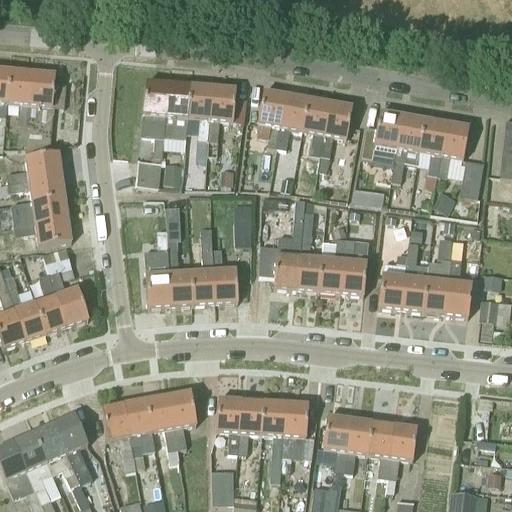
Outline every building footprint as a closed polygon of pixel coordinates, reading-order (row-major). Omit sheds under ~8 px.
[(0,123),(5,124),(6,110),(9,76),(0,75),(0,123)] [(9,76),(6,110),(18,111),(16,131),(14,156),(24,155),(25,155),(31,78),(9,76)] [(54,80),(31,78),(25,155),(47,152),(54,80)] [(159,164),(160,164),(162,143),(167,89),(144,88),(139,143),(153,144),(152,164),(159,164)] [(167,89),(162,143),(173,144),(185,146),(189,91),(167,89)] [(197,146),(208,147),(212,93),(189,91),(185,146),(186,146),(188,126),(199,127),(197,146)] [(235,95),(212,93),(208,147),(206,161),(217,163),(218,148),(216,148),(218,128),(232,129),(235,95)] [(274,154),(284,101),(262,97),(256,130),(258,131),(256,143),(267,145),(266,152),(274,154)] [(300,139),(306,105),(284,101),(274,154),(285,156),(288,137),(300,139)] [(242,127),(245,105),(234,104),(232,128),(242,129),(242,127)] [(319,162),(329,109),(306,105),(300,139),(297,160),(310,162),(310,160),(319,162)] [(351,113),(329,109),(319,162),(317,178),(325,179),(327,164),(328,164),(332,145),(345,147),(351,113)] [(365,134),(360,166),(391,172),(400,121),(378,117),(375,136),(365,134)] [(414,171),(423,125),(400,121),(391,172),(388,188),(390,189),(390,188),(399,189),(403,169),(414,171)] [(416,171),(418,159),(429,162),(426,181),(435,183),(445,129),(423,125),(414,171),(416,171)] [(511,127),(504,126),(501,161),(511,162),(511,127)] [(445,129),(435,183),(445,184),(448,165),(460,167),(460,171),(464,172),(458,203),(476,206),(482,170),(461,167),(467,133),(445,129)] [(6,189),(26,187),(60,182),(57,159),(23,164),(25,177),(5,180),(6,189)] [(511,162),(501,161),(499,183),(511,184),(511,162)] [(157,194),(159,173),(160,169),(136,167),(134,192),(157,194)] [(179,175),(163,173),(161,189),(177,190),(179,175)] [(220,191),(231,191),(232,177),(221,176),(220,191)] [(435,183),(426,181),(424,192),(433,194),(435,183)] [(60,182),(26,187),(6,189),(8,199),(28,197),(30,209),(63,204),(60,182)] [(291,186),(281,184),(279,197),(289,199),(291,186)] [(381,208),(382,197),(355,194),(354,205),(381,208)] [(439,198),(431,213),(446,220),(454,205),(439,198)] [(420,212),(428,213),(429,205),(421,203),(420,212)] [(63,204),(30,209),(31,221),(11,223),(13,234),(67,227),(63,204)] [(271,218),(272,205),(263,204),(262,217),(271,218)] [(277,254),(260,254),(257,283),(272,284),(271,295),(294,297),(302,218),(303,208),(294,207),(291,244),(278,243),(277,254)] [(317,209),(303,208),(302,218),(312,219),(316,219),(317,210),(317,209)] [(163,237),(168,313),(191,312),(189,277),(178,278),(176,246),(179,246),(178,213),(163,214),(165,237),(163,237)] [(311,227),(312,219),(302,218),(294,297),(317,299),(320,264),(308,263),(311,227)] [(252,254),(251,225),(233,225),(234,254),(252,254)] [(70,249),(67,227),(13,234),(14,243),(35,240),(37,254),(70,249)] [(450,239),(451,229),(440,227),(439,238),(450,239)] [(345,241),(342,230),(329,234),(333,245),(345,241)] [(477,243),(478,235),(470,234),(469,242),(477,243)] [(199,235),(201,277),(189,277),(191,312),(214,311),(209,235),(199,235)] [(209,235),(214,311),(237,309),(235,274),(221,275),(220,255),(211,255),(210,235),(209,235)] [(421,237),(411,236),(409,247),(419,248),(421,237)] [(165,258),(163,237),(154,237),(156,259),(165,258)] [(317,299),(339,301),(344,246),(334,245),(334,250),(321,248),(320,264),(317,299)] [(354,247),(344,246),(339,301),(362,303),(365,268),(352,267),(354,247)] [(422,319),(444,322),(452,249),(451,248),(449,267),(440,266),(439,269),(428,268),(427,272),(422,319)] [(399,317),(422,319),(427,272),(415,271),(417,250),(407,249),(405,261),(404,271),(403,282),(399,317)] [(471,290),(458,288),(460,268),(462,250),(452,249),(444,322),(467,324),(471,290)] [(41,262),(47,281),(53,302),(54,302),(65,334),(86,326),(77,294),(64,299),(60,287),(73,283),(64,255),(41,262)] [(168,313),(165,258),(156,259),(141,259),(145,315),(168,313)] [(395,270),(404,271),(405,261),(397,260),(395,270)] [(23,348),(6,296),(0,278),(0,308),(4,319),(0,320),(0,353),(1,356),(23,348)] [(399,317),(403,282),(380,280),(377,314),(399,317)] [(497,296),(499,281),(484,280),(483,295),(497,296)] [(44,341),(65,334),(54,302),(53,302),(47,281),(38,284),(45,305),(33,309),(44,341)] [(44,341),(33,309),(28,296),(18,299),(15,293),(6,296),(23,348),(44,341)] [(497,308),(480,306),(478,327),(495,329),(497,308)] [(491,344),(505,345),(506,337),(492,336),(491,344)] [(185,454),(181,434),(195,432),(189,398),(166,402),(176,456),(185,454)] [(162,438),(166,457),(176,456),(166,402),(144,406),(150,440),(162,438)] [(214,439),(228,440),(226,460),(235,460),(239,406),(216,405),(214,439)] [(123,410),(132,464),(141,462),(138,442),(150,440),(144,406),(123,410)] [(246,461),(247,441),(259,442),(261,408),(239,406),(235,460),(246,461)] [(272,443),(268,489),(279,490),(279,478),(284,409),(261,408),(259,442),(272,443)] [(284,409),(279,478),(290,479),(289,466),(301,466),(302,445),(304,445),(307,411),(284,409)] [(124,478),(134,476),(132,464),(123,410),(99,414),(105,448),(118,445),(124,478)] [(73,421),(52,430),(78,492),(89,487),(75,457),(87,452),(73,421)] [(336,511),(341,479),(348,425),(325,422),(321,456),(335,458),(331,491),(327,496),(313,494),(310,511),(336,511)] [(348,425),(341,479),(351,480),(354,461),(366,462),(370,428),(348,425)] [(376,484),(386,485),(393,431),(370,428),(366,462),(378,464),(376,484)] [(86,511),(78,492),(52,430),(32,439),(51,481),(61,477),(77,511),(86,511)] [(386,485),(395,486),(397,466),(411,468),(415,434),(393,431),(386,485)] [(32,439),(11,448),(40,511),(50,511),(48,507),(39,486),(51,481),(32,439)] [(494,449),(476,447),(475,454),(493,456),(494,449)] [(40,511),(11,448),(0,452),(0,480),(4,489),(5,488),(12,505),(20,501),(21,503),(25,502),(29,511),(40,511)] [(176,456),(166,457),(168,471),(178,469),(176,456)] [(132,464),(134,476),(143,474),(141,462),(132,464)] [(211,511),(227,511),(225,478),(210,478),(211,511)] [(500,481),(487,480),(486,493),(498,494),(500,481)] [(472,511),(474,503),(450,500),(448,511),(472,511)]
